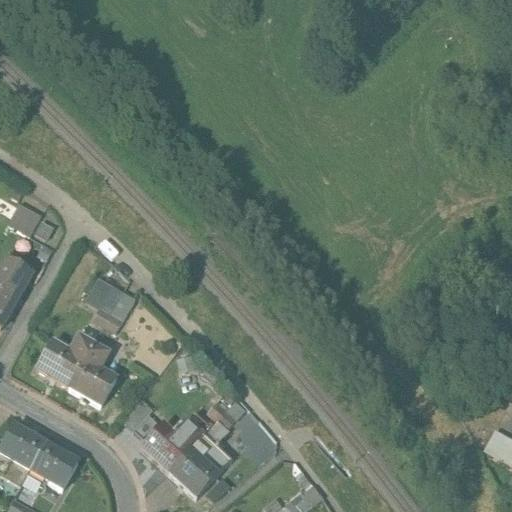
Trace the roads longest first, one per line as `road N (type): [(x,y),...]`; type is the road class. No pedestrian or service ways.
road 1 (track): [(332,511),(219,363),(80,222)]
road 2 (residential): [(128,511),(127,492),(102,452),(0,391)]
road 3 (residential): [(80,222),(0,369)]
